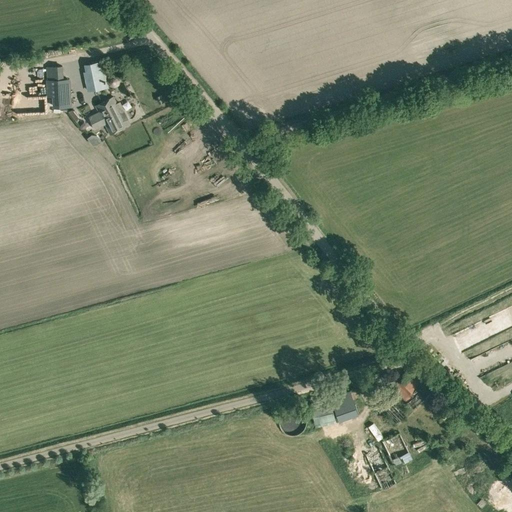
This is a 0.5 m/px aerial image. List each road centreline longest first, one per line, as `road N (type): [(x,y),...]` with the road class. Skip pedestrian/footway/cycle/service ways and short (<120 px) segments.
road 1 (unclassified): [(0,466),(396,362),(409,352)]
road 2 (unclassified): [(245,148),(511,59)]
road 3 (tertiary): [(409,352),(245,148)]
road 4 (tertiary): [(245,148),(119,0)]
road 5 (tertiary): [(511,453),(409,352)]
